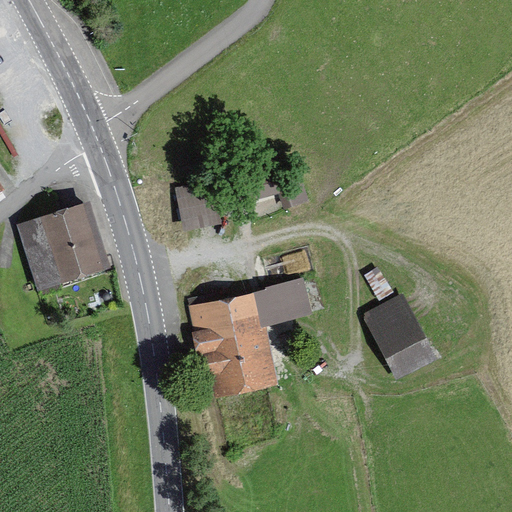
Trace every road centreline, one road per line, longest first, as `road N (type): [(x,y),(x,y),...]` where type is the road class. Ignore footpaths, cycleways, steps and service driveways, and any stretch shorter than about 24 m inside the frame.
road 1 (secondary): [(170,511),(158,369),(132,242),(97,141),(27,0)]
road 2 (track): [(137,263),(289,229),(341,233),(353,258),(353,370)]
